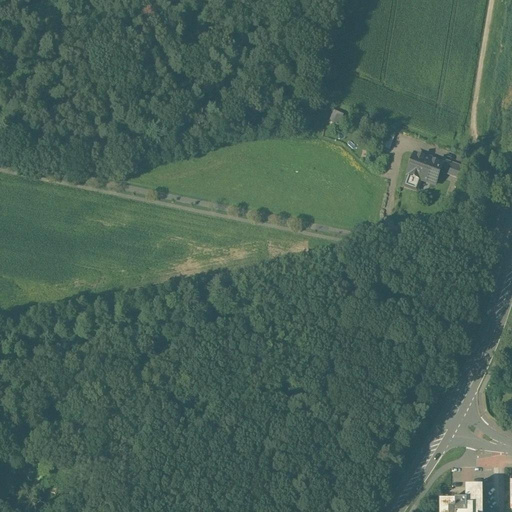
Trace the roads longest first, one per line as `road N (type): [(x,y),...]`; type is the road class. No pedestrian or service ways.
road 1 (secondary): [(511,265),(448,420)]
road 2 (residential): [(347,235),(389,236),(511,209)]
